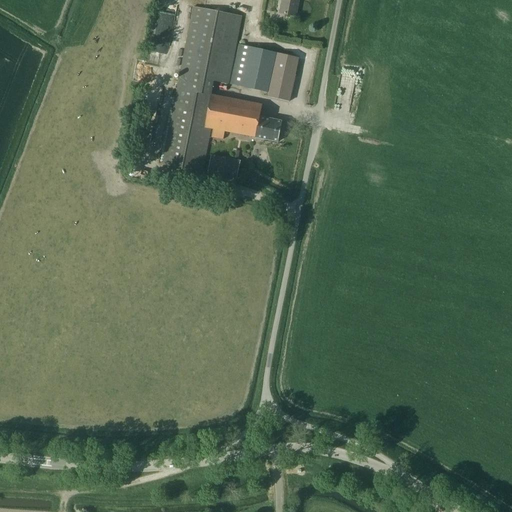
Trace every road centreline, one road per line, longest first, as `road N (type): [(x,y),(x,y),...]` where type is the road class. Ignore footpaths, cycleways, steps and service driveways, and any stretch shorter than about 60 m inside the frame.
road 1 (unclassified): [(266,404),(339,0)]
road 2 (unclassified): [(206,460),(324,450),(410,482)]
road 3 (unclassified): [(0,458),(123,467),(206,460)]
road 4 (unclassified): [(410,482),(371,450),(266,404)]
road 5 (track): [(181,464),(69,494),(60,510)]
